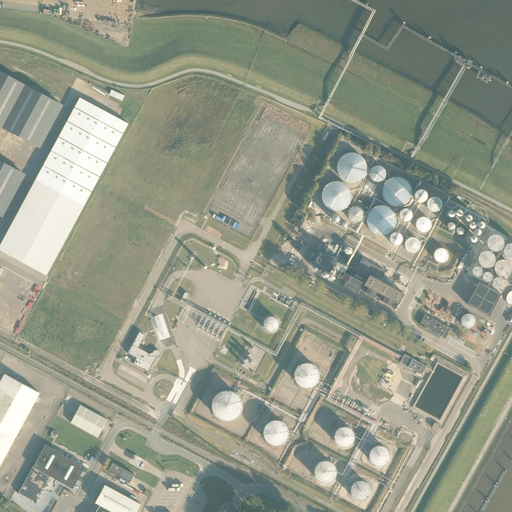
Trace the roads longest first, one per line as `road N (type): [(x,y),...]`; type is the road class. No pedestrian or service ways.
road 1 (unclassified): [(511,210),(315,112),(214,73),(186,70),(139,86),(117,84)]
road 2 (unclassified): [(243,492),(122,422),(76,502)]
road 3 (unclassified): [(397,511),(478,366),(441,344)]
road 4 (unclassified): [(415,511),(511,333)]
road 5 (unclassified): [(0,42),(117,84)]
